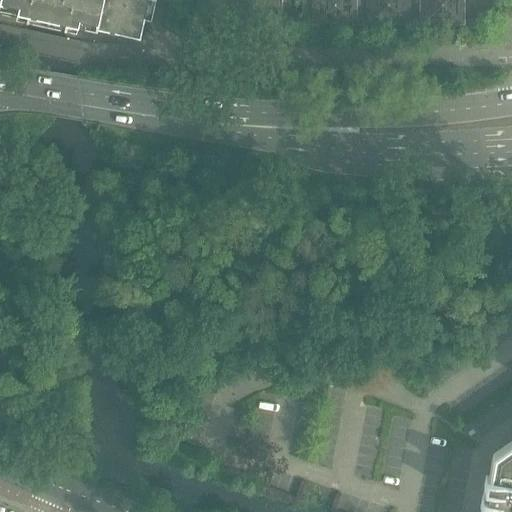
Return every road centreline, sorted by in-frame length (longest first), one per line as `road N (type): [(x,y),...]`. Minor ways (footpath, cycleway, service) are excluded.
road 1 (secondary): [(282,123),(0,87)]
road 2 (secondary): [(282,123),(358,145),(511,151)]
road 3 (secondary): [(511,103),(282,123)]
